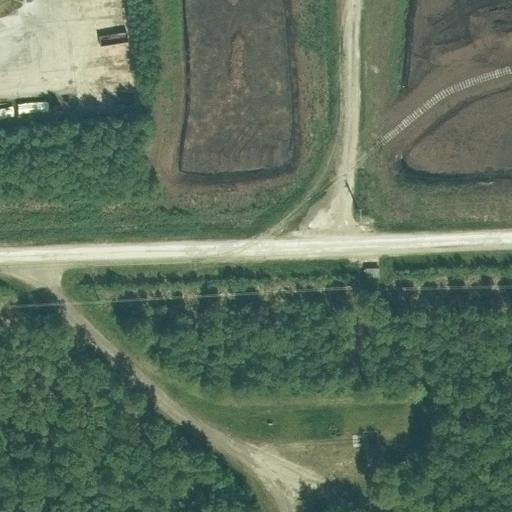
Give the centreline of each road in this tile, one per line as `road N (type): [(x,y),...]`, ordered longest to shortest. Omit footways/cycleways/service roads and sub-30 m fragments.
road 1 (unclassified): [(511,235),(0,257)]
road 2 (track): [(28,256),(65,320),(179,412),(409,403)]
road 3 (track): [(346,242),(352,0)]
road 4 (track): [(179,412),(264,468),(361,511)]
